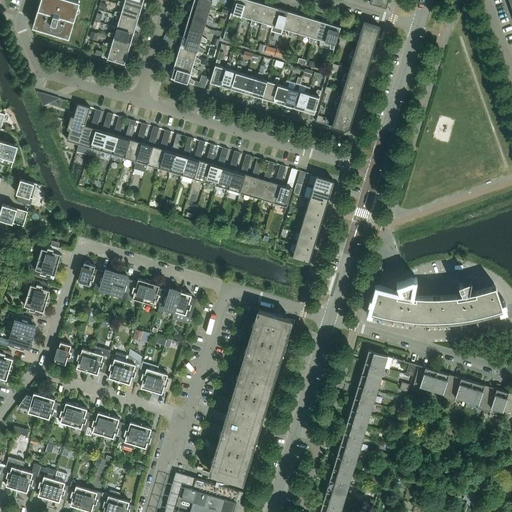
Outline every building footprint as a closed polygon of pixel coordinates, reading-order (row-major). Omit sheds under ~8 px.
[(40,0),(32,26),(69,37),(80,1),(77,0),(40,0)] [(123,6),(140,11),(143,1),(139,0),(124,0),(124,1),(118,1),(117,4),(123,6)] [(193,0),(192,4),(210,10),(215,11),(216,8),(211,5),(212,0),(193,0)] [(236,14),(241,16),(246,0),(234,0),(229,18),(233,19),(236,14)] [(257,2),(251,0),(246,0),(241,16),(242,16),(240,21),(243,22),(246,17),(252,19),(257,2)] [(267,5),(257,2),(252,19),(250,25),(253,26),(257,20),(262,22),(267,5)] [(192,4),(189,15),(206,20),(212,22),(213,18),(208,15),(210,10),(192,4)] [(267,5),(262,22),(260,28),(264,29),(267,23),(273,25),(278,8),(267,5)] [(120,17),(137,22),(140,11),(123,6),(121,12),(115,11),(114,15),(120,16),(120,17)] [(288,11),(278,8),(273,25),(271,31),(274,32),(278,26),(283,28),(288,11)] [(292,37),(293,31),(299,14),(288,11),(283,28),(289,30),(288,36),(292,37)] [(309,17),(299,14),(293,31),(299,33),(299,39),(302,40),(304,34),(309,17)] [(186,25),(203,30),(209,32),(210,29),(205,26),(206,20),(189,15),(186,25)] [(117,27),(134,32),(137,22),(120,17),(118,22),(112,22),(111,25),(117,27)] [(314,37),(319,20),(309,17),(304,34),(309,36),(309,42),(312,43),(314,37)] [(319,20),(314,37),(320,39),(319,45),(323,46),(324,41),(325,41),(330,23),(319,20)] [(363,21),(360,33),(376,38),(380,26),(363,21)] [(330,23),(325,41),(330,42),(330,48),(333,50),(341,27),(330,23)] [(186,25),(183,36),(200,41),(206,42),(207,39),(202,36),(203,30),(186,25)] [(108,36),(113,38),(131,43),(134,32),(117,27),(115,32),(109,32),(108,36)] [(92,31),(90,38),(96,40),(98,33),(92,31)] [(360,33),(356,45),(373,50),(376,38),(360,33)] [(183,36),(180,46),(197,51),(203,53),(204,50),(198,46),(200,41),(183,36)] [(110,48),(128,53),(131,43),(113,38),(112,43),(106,43),(105,46),(110,47),(110,48)] [(353,56),(369,61),(373,50),(356,45),(353,56)] [(195,57),(197,51),(180,46),(177,56),(194,61),(200,63),(201,60),(195,57)] [(266,47),(264,54),(274,56),(276,50),(266,47)] [(124,64),(128,53),(110,48),(109,53),(103,53),(101,56),(101,57),(124,64)] [(277,49),(275,57),(284,60),(286,52),(277,49)] [(177,56),(174,67),(191,72),(197,74),(198,70),(192,67),(194,61),(177,56)] [(349,68),(366,73),(369,61),(353,56),(349,68)] [(210,82),(220,85),(226,68),(220,66),(220,60),(217,59),(210,82)] [(220,85),(231,88),(236,71),(230,69),(231,63),(227,62),(226,68),(220,85)] [(231,88),(241,91),(248,68),(246,74),(241,73),(241,66),(238,65),(236,71),(231,88)] [(170,77),(193,84),(194,81),(189,77),(191,72),(174,67),(170,77)] [(241,91),(252,95),(258,72),(257,77),(251,76),(251,69),(248,68),(241,91)] [(346,80),(362,85),(366,73),(349,68),(346,80)] [(252,95),(262,98),(267,80),(261,79),(262,73),(258,72),(252,95)] [(267,80),(262,98),(272,101),(277,84),(279,78),(276,77),(272,82),(267,80)] [(277,84),(272,101),(283,104),(290,81),(286,80),(283,85),(277,84)] [(342,91),(359,96),(362,85),(346,80),(342,91)] [(293,107),(300,84),(296,83),(290,81),(283,104),(293,107)] [(310,87),(300,84),(293,107),(303,110),(309,93),(308,93),(310,87)] [(303,110),(314,113),(321,90),(317,89),(314,95),(309,93),(303,110)] [(37,91),(43,105),(59,98),(41,92),(40,92),(37,91)] [(339,103),(355,108),(359,96),(342,91),(339,103)] [(78,147),(79,143),(85,125),(90,107),(78,103),(74,117),(71,116),(67,129),(70,130),(67,140),(77,143),(76,146),(78,147)] [(345,130),(349,128),(355,108),(339,103),(332,126),(345,130)] [(90,150),(91,147),(96,128),(102,110),(96,109),(90,127),(85,125),(79,143),(89,146),(87,150),(90,150)] [(102,150),(108,132),(113,114),(107,112),(102,130),(96,128),(91,147),(100,150),(99,153),(101,154),(102,150)] [(114,134),(108,132),(102,150),(112,153),(111,157),(113,157),(114,154),(119,135),(125,117),(119,116),(114,134)] [(124,161),(125,157),(131,139),(136,121),(130,119),(125,137),(119,135),(114,154),(123,156),(122,160),(124,161)] [(136,160),(141,142),(147,124),(142,122),(136,141),(131,139),(125,157),(134,160),(133,163),(135,164),(136,160)] [(147,168),(148,164),(154,146),(159,128),(153,126),(148,144),(141,142),(136,160),(146,163),(145,167),(147,168)] [(160,168),(165,149),(171,131),(165,129),(160,148),(154,146),(148,164),(158,167),(157,171),(159,171),(160,168)] [(171,171),(177,153),(182,135),(177,133),(171,151),(165,149),(160,168),(170,170),(168,174),(170,175),(171,171)] [(183,175),(188,156),(194,138),(188,136),(183,155),(177,153),(171,171),(181,174),(180,177),(182,178),(183,175)] [(193,181),(194,178),(200,160),(205,142),(200,140),(194,158),(188,156),(183,175),(193,177),(192,181),(193,181)] [(3,143),(0,153),(0,163),(11,167),(17,148),(18,145),(4,141),(3,143)] [(206,181),(211,163),(217,145),(211,143),(206,161),(200,160),(194,178),(204,181),(203,185),(205,185),(206,181)] [(217,165),(211,163),(206,181),(216,184),(215,188),(217,188),(218,185),(223,167),(229,149),(223,147),(217,165)] [(229,188),(235,170),(240,152),(234,150),(229,168),(223,167),(218,185),(227,188),(226,191),(228,192),(229,188)] [(252,155),(246,154),(240,172),(235,170),(229,188),(239,191),(238,195),(240,195),(241,192),(246,174),(252,155)] [(252,175),(246,174),(241,192),(250,195),(249,198),(251,199),(252,195),(258,177),(263,159),(257,157),(252,175)] [(264,199),(269,181),(275,162),(269,161),(263,179),(258,177),(252,195),(261,198),(260,202),(262,203),(264,199)] [(275,182),(269,181),(264,199),(273,202),(272,205),(274,206),(275,202),(281,184),(286,166),(280,164),(275,182)] [(285,209),(298,169),(292,168),(286,186),(281,184),(275,202),(285,205),(283,209),(285,209)] [(300,171),(297,182),(302,184),(305,173),(300,171)] [(330,192),(334,180),(316,175),(313,187),(330,192)] [(18,194),(16,200),(31,205),(37,183),(23,179),(20,178),(15,193),(18,194)] [(297,183),(293,193),(299,195),(302,185),(297,183)] [(327,204),(330,192),(313,187),(309,198),(327,204)] [(323,215),(327,204),(309,198),(306,210),(323,215)] [(2,203),(0,210),(0,218),(23,226),(28,211),(2,203)] [(320,227),(323,215),(306,210),(302,221),(320,227)] [(316,238),(320,227),(302,221),(299,233),(316,238)] [(313,250),(316,238),(299,233),(295,244),(313,250)] [(41,248),(38,258),(58,264),(61,253),(58,252),(59,247),(46,243),(44,248),(41,248)] [(309,262),(313,250),(295,244),(292,256),(309,262)] [(58,264),(38,258),(35,268),(33,268),(31,274),(50,279),(51,274),(54,275),(58,264)] [(80,267),(77,277),(79,278),(78,281),(89,285),(90,281),(95,283),(100,270),(94,268),(95,265),(84,262),(82,268),(80,267)] [(100,270),(95,283),(94,288),(100,290),(101,288),(111,291),(117,272),(106,268),(105,272),(100,270)] [(126,298),(128,293),(132,280),(126,278),(127,275),(117,272),(111,291),(121,294),(122,291),(124,292),(122,299),(127,300),(127,298),(126,298)] [(137,281),(132,280),(128,293),(126,298),(127,298),(132,300),(133,298),(143,301),(149,281),(138,278),(137,281)] [(30,284),(27,294),(47,300),(50,290),(47,289),(48,283),(35,279),(34,285),(30,284)] [(492,310),(503,307),(495,285),(485,288),(475,290),(469,292),(471,279),(458,283),(462,293),(456,294),(446,295),(436,295),(426,295),(416,294),(410,294),(413,280),(412,280),(400,285),(403,293),(397,292),(387,290),(377,287),(370,309),(381,312),(392,315),(403,317),(411,317),(425,318),(437,318),(448,318),(459,317),(470,315),(481,313),(492,310)] [(159,284),(149,281),(143,301),(154,304),(154,301),(160,302),(164,289),(158,288),(159,284)] [(164,289),(160,302),(165,304),(164,307),(175,310),(181,291),(170,288),(169,291),(164,289)] [(181,291),(175,310),(185,314),(185,315),(191,317),(196,299),(191,297),(192,294),(181,291)] [(47,300),(27,294),(24,305),(27,306),(25,312),(39,316),(40,310),(44,311),(47,300)] [(89,307),(87,313),(94,315),(96,309),(89,307)] [(209,472),(225,477),(275,314),(258,309),(209,472)] [(15,320),(12,330),(32,336),(35,325),(32,324),(34,318),(15,313),(14,319),(15,320)] [(87,313),(85,320),(92,322),(94,315),(87,313)] [(275,314),(225,477),(242,482),(291,319),(275,314)] [(32,336),(12,330),(9,340),(7,339),(6,345),(24,351),(26,345),(29,346),(32,336)] [(135,330),(133,338),(140,340),(142,332),(135,330)] [(66,361),(72,362),(76,349),(70,347),(71,344),(60,341),(59,344),(57,343),(54,354),(56,354),(54,360),(65,364),(66,361)] [(0,365),(10,369),(13,358),(10,357),(11,351),(0,347),(0,365)] [(76,367),(87,370),(93,351),(82,347),(81,351),(76,349),(72,362),(77,364),(76,367)] [(365,362),(384,367),(387,355),(368,349),(365,362)] [(98,370),(104,372),(108,359),(102,357),(103,354),(93,351),(87,370),(97,373),(98,370)] [(109,359),(108,359),(104,372),(109,374),(108,377),(119,380),(126,355),(117,352),(116,356),(110,354),(109,359)] [(131,380),(136,382),(140,368),(141,369),(143,363),(129,354),(128,356),(126,355),(119,380),(130,383),(131,380)] [(380,379),(384,367),(365,362),(361,373),(380,379)] [(409,362),(406,373),(413,375),(416,364),(409,362)] [(10,369),(0,365),(0,383),(2,384),(3,378),(6,379),(10,369)] [(431,389),(437,370),(419,365),(412,388),(419,390),(420,386),(431,389)] [(145,370),(141,369),(140,368),(136,382),(142,383),(141,386),(151,390),(157,370),(146,367),(145,370)] [(168,391),(172,378),(167,376),(168,373),(157,370),(151,390),(162,393),(163,390),(168,391)] [(448,399),(455,375),(437,370),(431,389),(443,392),(441,397),(448,399)] [(361,373),(358,385),(377,391),(380,379),(361,373)] [(467,400),(473,381),(455,375),(448,399),(454,401),(456,396),(467,400)] [(483,410),(490,386),(473,381),(467,400),(478,403),(477,408),(483,410)] [(354,397),(373,402),(377,391),(358,385),(354,397)] [(490,386),(483,410),(490,412),(491,407),(503,411),(508,392),(490,386)] [(28,411),(38,415),(44,395),(34,392),(33,394),(29,393),(20,405),(29,408),(28,411)] [(511,415),(511,392),(508,392),(503,411),(505,418),(511,415)] [(44,395),(38,415),(49,418),(50,415),(56,416),(59,403),(54,401),(55,398),(44,395)] [(226,408),(229,400),(219,397),(216,405),(226,408)] [(351,408),(370,414),(373,402),(354,397),(351,408)] [(65,405),(59,403),(56,416),(61,418),(60,421),(71,424),(77,405),(66,402),(65,405)] [(86,431),(88,426),(92,413),(86,411),(87,408),(77,405),(71,424),(81,427),(80,429),(86,431)] [(347,420),(366,426),(370,414),(351,408),(347,420)] [(97,414),(92,413),(88,426),(93,428),(92,431),(103,434),(109,414),(98,411),(97,414)] [(120,435),(124,422),(118,421),(119,418),(109,414),(103,434),(113,437),(114,434),(120,435)] [(344,432),(362,437),(366,426),(347,420),(344,432)] [(135,443),(141,424),(130,421),(129,424),(124,422),(120,435),(118,441),(124,442),(123,446),(134,449),(136,444),(135,443)] [(220,426),(210,423),(208,431),(218,434),(220,426)] [(152,427),(141,424),(135,443),(136,444),(146,447),(147,443),(152,445),(156,432),(151,430),(152,427)] [(0,428),(0,431),(2,428),(27,436),(29,429),(14,425),(12,431),(0,428)] [(340,443),(359,449),(362,437),(344,432),(340,443)] [(336,455),(355,461),(359,449),(340,443),(336,455)] [(352,473),(355,461),(336,455),(333,467),(352,473)] [(5,467),(1,480),(7,482),(6,485),(16,488),(22,468),(12,465),(11,468),(5,467)] [(333,467),(329,479),(348,484),(352,473),(333,467)] [(28,488),(33,490),(37,476),(32,475),(33,472),(22,468),(16,488),(27,491),(28,488)] [(57,470),(54,478),(49,498),(59,501),(60,498),(66,499),(70,486),(64,484),(67,473),(57,470)] [(176,471),(163,511),(233,511),(237,501),(239,502),(240,501),(243,491),(176,471)] [(38,494),(49,498),(54,478),(44,475),(43,478),(37,476),(33,490),(39,491),(38,494)] [(345,496),(348,484),(329,479),(326,490),(345,496)] [(70,504),(81,507),(87,488),(76,485),(77,483),(72,481),(70,486),(66,499),(71,501),(70,504)] [(92,507),(98,509),(102,496),(96,494),(97,491),(87,488),(81,507),(91,510),(92,507)] [(107,497),(102,496),(98,509),(103,511),(102,511),(114,511),(119,497),(120,493),(110,489),(107,497)] [(341,508),(345,496),(326,490),(322,502),(341,508)] [(119,497),(114,511),(132,511),(134,505),(128,504),(129,501),(119,497)] [(322,502),(319,511),(340,511),(341,508),(322,502)]
